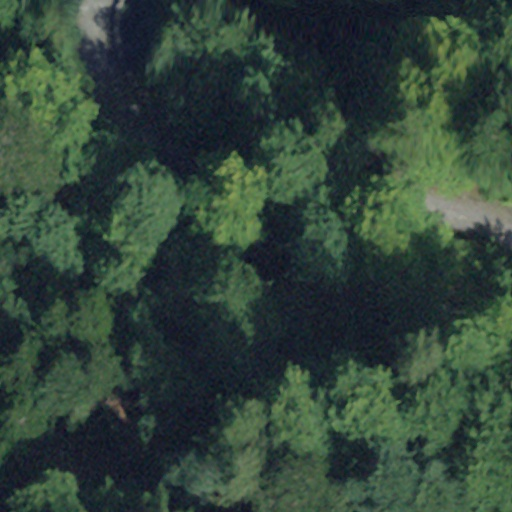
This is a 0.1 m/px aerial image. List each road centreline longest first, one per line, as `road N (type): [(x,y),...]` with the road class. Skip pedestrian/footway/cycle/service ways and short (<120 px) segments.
road 1 (track): [(511,231),(399,193),(285,202),(208,176),(124,132),(100,98),(88,53),(100,0)]
road 2 (track): [(511,335),(449,302),(385,293),(254,294),(0,227)]
